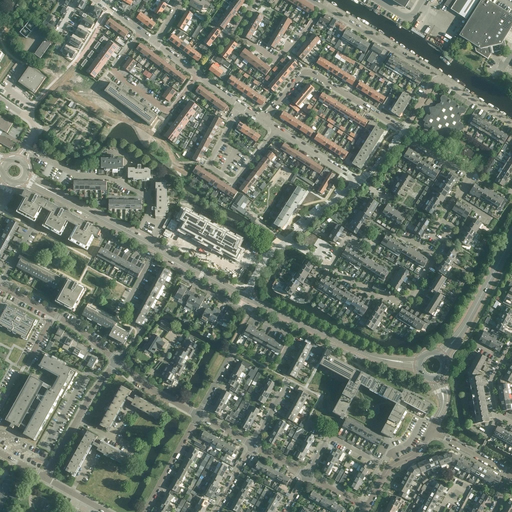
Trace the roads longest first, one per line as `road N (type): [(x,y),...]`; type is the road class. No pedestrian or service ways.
road 1 (secondary): [(186,265),(24,177)]
road 2 (residential): [(402,132),(312,73),(264,121)]
road 3 (residential): [(239,106),(207,164),(233,182),(276,129)]
road 4 (residential): [(159,223),(147,216),(147,198),(114,179),(76,174),(27,148)]
road 5 (residential): [(139,32),(117,75),(168,111),(196,75)]
road 6 (residential): [(435,257),(411,296),(390,302),(329,267)]
road 7 (secondary): [(440,355),(511,238)]
road 8 (residential): [(436,78),(321,6)]
road 9 (residential): [(292,336),(184,277),(186,265)]
road 10 (residential): [(116,361),(144,332),(121,318),(150,258)]
road 11 (secondary): [(418,363),(369,355),(300,323)]
road 12 (residential): [(232,32),(275,60),(321,6)]
